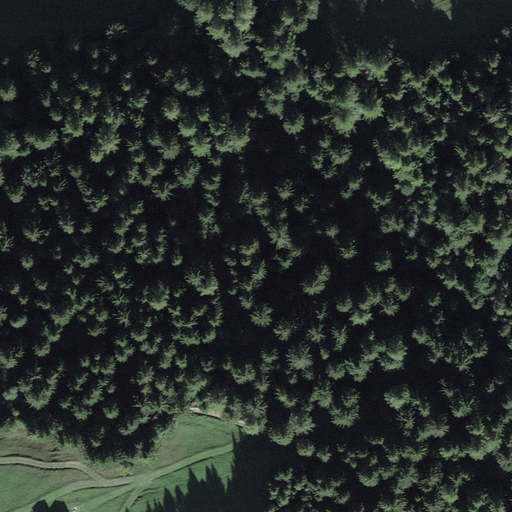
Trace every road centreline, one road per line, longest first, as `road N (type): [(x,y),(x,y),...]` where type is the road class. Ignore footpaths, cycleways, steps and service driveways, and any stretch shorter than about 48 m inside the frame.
road 1 (track): [(0,397),(138,417),(191,410),(290,427)]
road 2 (track): [(290,427),(140,483),(72,490),(22,511)]
road 3 (track): [(290,427),(378,459),(442,451),(511,478)]
road 4 (track): [(0,41),(152,0)]
